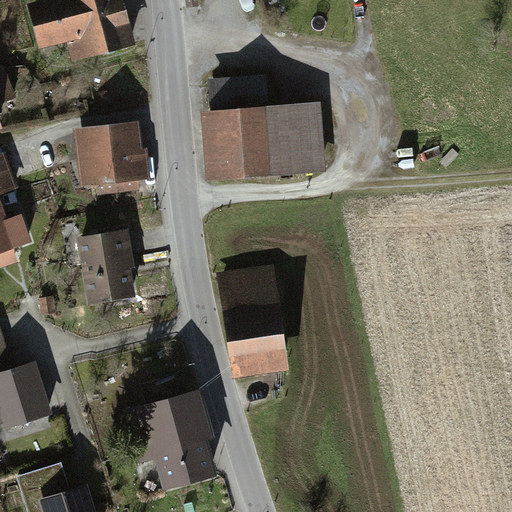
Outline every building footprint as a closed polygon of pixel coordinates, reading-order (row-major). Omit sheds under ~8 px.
[(127,0),(57,0),(33,5),(43,53),(71,47),(75,65),(138,51),(127,0)] [(0,137),(9,134),(1,114),(23,106),(9,67),(0,70),(0,137)] [(216,112),(202,113),(208,183),(329,172),(323,104),(273,109),(270,77),(213,83),(216,112)] [(140,125),(79,134),(89,196),(155,186),(150,156),(144,155),(140,125)] [(0,195),(18,189),(6,156),(0,158),(0,195)] [(130,233),(79,241),(90,305),(141,297),(130,233)] [(279,266),(218,275),(235,379),(295,370),(279,266)] [(49,414),(34,366),(0,376),(0,412),(5,428),(49,414)] [(205,388),(127,410),(142,462),(158,457),(168,489),(220,474),(210,441),(220,438),(205,388)] [(93,511),(86,489),(43,503),(45,511),(93,511)]
